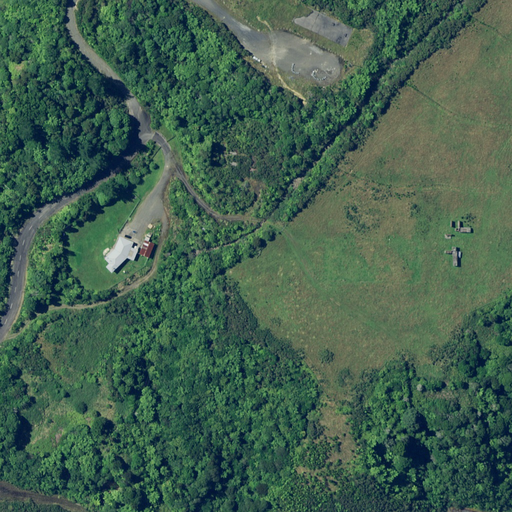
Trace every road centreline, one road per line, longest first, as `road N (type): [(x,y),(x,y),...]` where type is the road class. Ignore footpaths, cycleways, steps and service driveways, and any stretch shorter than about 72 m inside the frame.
road 1 (unclassified): [(0,317),(25,230),(105,177),(130,155),(142,128)]
road 2 (unclassified): [(142,128),(134,101),(83,60),(60,28),(66,0)]
road 3 (residential): [(142,128),(169,146),(171,170),(135,236)]
